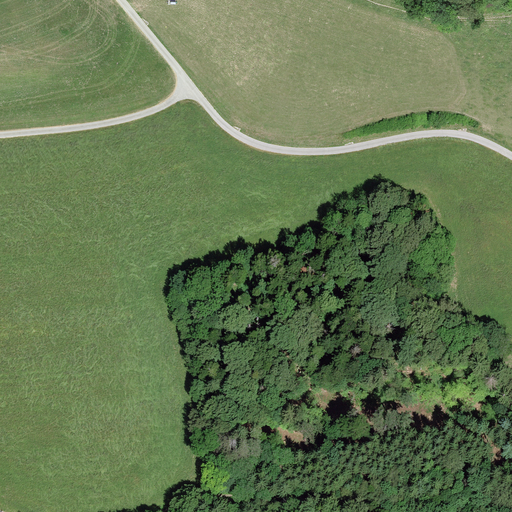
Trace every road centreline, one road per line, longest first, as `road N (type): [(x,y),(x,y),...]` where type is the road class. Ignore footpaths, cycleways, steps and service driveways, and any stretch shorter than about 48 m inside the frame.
road 1 (unclassified): [(511,157),(462,133),(335,150),(293,150),(233,133),(120,0)]
road 2 (track): [(511,508),(205,496),(164,511)]
road 3 (track): [(0,135),(114,122),(191,88)]
